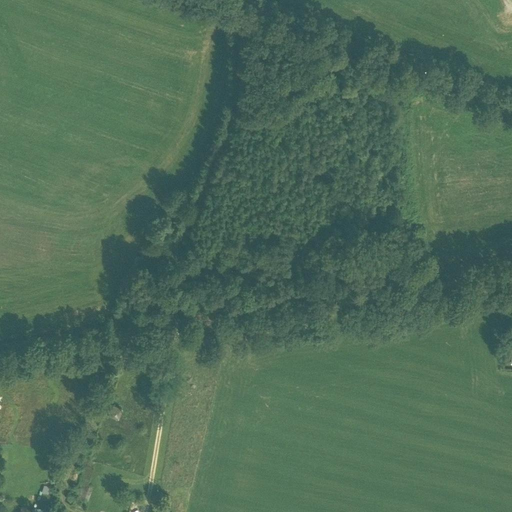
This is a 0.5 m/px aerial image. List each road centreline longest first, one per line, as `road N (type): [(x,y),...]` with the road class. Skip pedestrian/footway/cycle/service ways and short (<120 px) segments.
road 1 (unclassified): [(0,363),(511,274)]
road 2 (unclassified): [(511,109),(226,0)]
